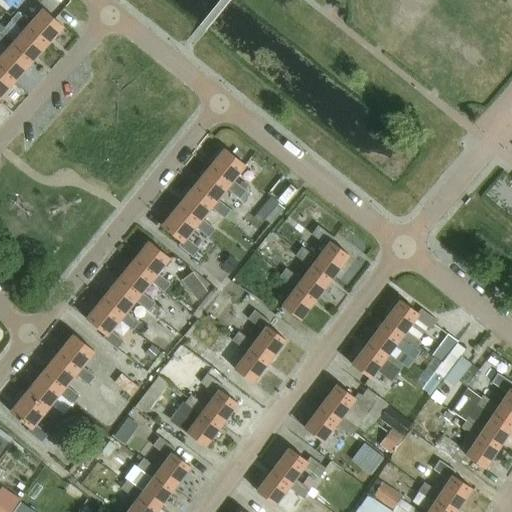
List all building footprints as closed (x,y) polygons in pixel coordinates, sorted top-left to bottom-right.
[(27,27),(47,45),(64,26),(44,8),(31,23),(18,12),(11,19),(24,30),(27,27)] [(2,30),(0,32),(0,39),(9,48),(11,45),(31,63),(47,45),(27,27),(24,30),(14,41),(2,30)] [(0,69),(14,82),(31,63),(11,45),(9,48),(0,58),(0,69)] [(0,98),(14,82),(0,69),(0,98)] [(225,147),(209,167),(230,184),(228,187),(240,197),(246,190),(233,179),(246,164),(225,147)] [(209,167),(193,186),(215,203),(212,206),(225,216),(230,209),(218,199),(228,187),(230,184),(209,167)] [(202,218),(212,206),(215,203),(193,186),(178,205),(198,222),(196,225),(208,235),(214,228),(202,218)] [(178,205),(162,225),(183,241),(181,244),(193,254),(199,247),(186,237),(196,225),(198,222),(178,205)] [(320,224),(314,233),(328,243),(319,256),(316,260),(334,274),(350,253),(332,239),(335,235),(320,224)] [(150,240),(134,260),(155,277),(152,280),(165,290),(170,283),(158,273),(171,257),(150,240)] [(304,245),(298,254),(312,265),(303,277),(300,281),(319,295),(334,274),(316,260),(319,256),(304,245)] [(134,260),(118,279),(139,296),(137,299),(149,309),(155,302),(142,292),(152,280),(155,277),(134,260)] [(288,266),(282,275),(296,286),(283,303),(302,317),(319,295),(300,281),(303,277),(288,266)] [(197,300),(207,291),(192,272),(182,281),(197,300)] [(121,318),(134,328),(134,329),(139,321),(127,311),(137,299),(139,296),(118,279),(102,299),(123,316),(121,318)] [(401,298),(385,319),(403,332),(406,330),(419,339),(428,327),(430,328),(437,319),(421,308),(419,312),(401,298)] [(102,299),(87,318),(107,335),(105,338),(118,348),(124,341),(111,330),(121,318),(123,316),(102,299)] [(257,308),(251,317),(265,327),(255,339),(252,342),(272,357),(287,337),(269,323),(272,319),(257,308)] [(403,332),(385,319),(369,340),(387,354),(389,352),(404,363),(416,348),(421,341),(419,339),(406,330),(403,332)] [(241,329),(235,338),(249,349),(236,366),(255,380),(272,357),(252,342),(255,339),(241,329)] [(459,339),(449,332),(433,354),(443,361),(459,339)] [(78,371),(76,373),(89,384),(95,376),(82,366),(95,350),(74,333),(57,354),(78,371)] [(369,340),(353,362),(371,376),(383,360),(398,371),(404,363),(389,352),(387,354),(369,340)] [(186,369),(199,355),(186,343),(173,358),(186,369)] [(57,354),(42,373),(63,390),(61,392),(74,402),(79,396),(66,385),(76,373),(78,371),(57,354)] [(459,379),(471,362),(461,356),(449,372),(459,379)] [(467,385),(479,368),(471,362),(459,379),(467,385)] [(437,390),(448,374),(439,367),(426,385),(436,392),(437,390)] [(210,371),(203,380),(218,391),(207,405),(204,408),(223,422),(240,400),(222,386),(225,382),(210,371)] [(511,381),(498,372),(492,381),(508,391),(499,405),(497,408),(511,418),(511,387),(511,386),(511,381)] [(51,404),(61,392),(63,390),(42,373),(27,392),(47,409),(45,411),(58,422),(64,415),(51,404)] [(134,398),(141,389),(123,375),(116,384),(134,398)] [(343,413),(359,425),(374,404),(358,392),(355,395),(338,383),(323,403),(341,416),(343,413)] [(436,392),(431,398),(441,405),(446,397),(437,390),(436,392)] [(27,392),(11,411),(32,428),(30,430),(42,440),(48,434),(35,423),(45,411),(47,409),(27,392)] [(204,408),(207,405),(193,394),(180,410),(195,421),(187,431),(206,445),(223,422),(204,408)] [(482,431),(501,444),(511,427),(511,418),(497,408),(499,405),(483,395),(477,403),(469,416),(484,427),(482,431)] [(352,434),(359,425),(343,413),(341,416),(323,403),(305,426),(323,440),(336,422),(352,434)] [(380,418),(403,435),(413,423),(389,405),(380,418)] [(482,431),(484,427),(469,416),(463,426),(469,430),(462,441),(446,430),(436,445),(461,462),(467,453),(486,466),(501,444),(482,431)] [(393,430),(382,445),(391,451),(402,437),(393,430)] [(0,453),(9,442),(0,435),(0,453)] [(161,435),(155,444),(170,455),(159,469),(157,471),(176,485),(192,465),(173,451),(177,447),(161,435)] [(291,446),(275,467),(292,480),(295,477),(304,464),(320,476),(326,467),(311,456),(308,459),(291,446)] [(160,507),(176,485),(157,471),(159,469),(144,458),(137,467),(152,478),(143,490),(141,493),(160,507)] [(440,459),(434,468),(450,479),(441,492),(439,495),(458,508),(472,487),(454,474),(456,470),(440,459)] [(275,467),(258,489),(276,502),(289,486),(304,497),(311,489),(295,477),(292,480),(275,467)] [(127,511),(155,511),(160,507),(141,493),(143,490),(128,479),(121,488),(137,499),(127,511)] [(425,481),(419,490),(435,501),(427,511),(455,511),(458,508),(439,495),(441,492),(425,481)] [(403,496),(383,483),(374,496),(394,509),(403,496)] [(0,511),(11,511),(19,500),(3,489),(0,492),(0,511)] [(35,511),(20,502),(13,511),(35,511)]
